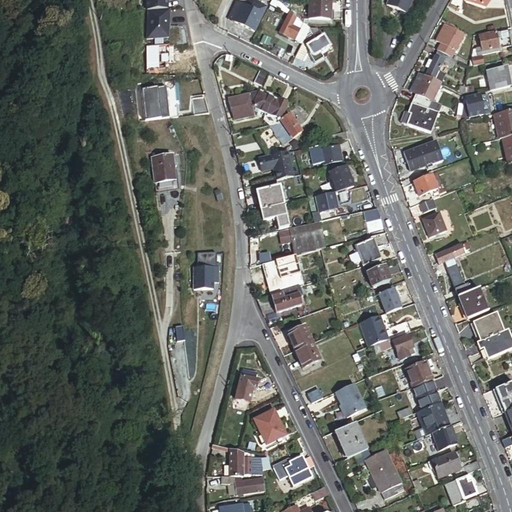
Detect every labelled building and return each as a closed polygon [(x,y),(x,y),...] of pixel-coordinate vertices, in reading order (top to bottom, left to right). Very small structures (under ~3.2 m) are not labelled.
[(163,0),(142,0),(144,13),(146,13),(164,11),(163,0)] [(304,35),(307,30),(274,0),(270,0),(268,5),(284,21),(291,25),(290,27),(304,35)] [(386,0),(385,5),(404,14),(410,0),(386,0)] [(227,19),(252,31),(263,8),(252,3),(249,9),(235,2),(227,19)] [(313,20),(329,20),(329,10),(329,2),(313,2),(313,20)] [(148,41),(169,39),(167,11),(164,11),(146,13),(148,41)] [(278,34),(299,45),(304,35),(290,27),(291,25),(284,21),(278,34)] [(440,53),(451,58),(462,35),(442,26),(434,41),(437,42),(434,49),(440,53)] [(293,57),(301,61),(305,52),(304,50),(305,49),(307,54),(307,55),(312,64),(322,59),(320,55),(325,53),(324,50),(328,47),(323,36),(320,37),(318,32),(311,35),(307,30),(304,35),(299,45),(293,57)] [(495,48),(508,45),(504,30),(475,36),(478,46),(472,47),(474,54),(495,50),(495,48)] [(450,68),(454,60),(451,58),(440,53),(437,59),(440,60),(439,63),(450,68)] [(442,76),(435,72),(439,63),(440,60),(437,59),(431,56),(429,61),(426,59),(422,67),(425,69),(422,76),(438,84),(442,76)] [(465,67),(479,64),(478,57),(474,58),(467,59),(465,67)] [(487,90),(506,86),(502,68),(484,72),(487,90)] [(252,83),(260,87),(266,75),(258,71),(252,83)] [(427,134),(435,117),(437,113),(440,106),(430,101),(438,84),(422,76),(417,73),(408,90),(414,93),(410,103),(405,112),(404,112),(400,120),(427,134)] [(469,94),(470,94),(469,86),(463,87),(461,94),(469,94)] [(261,103),(265,96),(266,93),(259,90),(257,93),(225,99),(228,109),(261,103)] [(457,118),(479,114),(475,97),(470,98),(469,94),(461,94),(460,103),(457,118)] [(257,110),(278,120),(285,106),(283,105),(284,103),(279,100),(278,102),(265,96),(261,103),(257,110)] [(457,120),(457,118),(460,103),(455,101),(452,119),(457,120)] [(256,113),(257,110),(261,103),(228,109),(230,121),(254,117),(256,113)] [(279,121),(278,120),(257,110),(256,113),(263,116),(260,122),(269,126),(277,124),(278,122),(279,121)] [(502,138),(511,135),(511,110),(505,112),(501,113),(492,115),(498,139),(502,138)] [(280,144),(298,133),(287,116),(278,122),(277,124),(269,126),(273,133),(271,134),(275,140),(277,139),(280,144)] [(332,142),(345,139),(344,133),(331,136),(332,142)] [(511,161),(511,135),(502,138),(508,162),(511,161)] [(428,165),(439,161),(432,143),(401,154),(407,171),(424,165),(426,168),(429,166),(428,165)] [(311,165),(321,163),(319,151),(318,145),(308,147),(311,165)] [(322,165),(339,161),(336,147),(319,151),(321,163),(322,165)] [(279,179),(292,177),(287,152),(256,158),(259,170),(271,168),(272,173),(277,172),(279,179)] [(145,188),(163,184),(158,162),(140,166),(145,188)] [(333,193),(342,191),(342,190),(351,186),(344,168),(326,174),(333,193)] [(427,192),(434,190),(429,177),(411,184),(419,204),(430,200),(427,192)] [(258,208),(281,204),(278,186),(254,190),(258,208)] [(431,199),(437,197),(434,190),(427,192),(430,200),(431,199)] [(345,192),(333,195),(335,205),(345,202),(346,199),(345,192)] [(333,209),(335,206),(335,205),(333,195),(331,193),(314,197),(317,213),(333,209)] [(311,198),(306,199),(312,223),(317,222),(319,221),(317,213),(314,197),(311,198)] [(421,213),(434,208),(431,199),(430,200),(419,204),(418,205),(421,213)] [(362,211),(375,209),(372,202),(361,205),(362,211)] [(285,224),(283,214),(281,204),(258,208),(260,218),(274,216),(276,226),(285,224)] [(373,217),(378,216),(375,209),(362,211),(361,212),(363,223),(373,221),(373,217)] [(428,237),(443,231),(436,213),(420,220),(428,237)] [(312,223),(311,223),(313,233),(319,232),(317,222),(312,223)] [(323,249),(319,232),(313,233),(311,223),(288,228),(289,230),(291,241),(295,255),(323,249)] [(291,241),(289,230),(278,232),(280,243),(291,241)] [(361,266),(379,259),(371,240),(353,247),(361,266)] [(455,265),(452,258),(463,254),(461,251),(467,249),(464,242),(433,255),(437,264),(442,262),(445,269),(455,265)] [(370,289),(387,283),(381,268),(364,274),(370,289)] [(456,297),(469,292),(467,285),(453,290),(456,297)] [(275,312),(299,306),(294,287),(284,290),(284,293),(270,297),(275,312)] [(465,320),(485,311),(477,289),(469,292),(456,297),(465,320)] [(384,314),(398,308),(391,290),(377,295),(384,314)] [(258,306),(269,303),(267,296),(256,299),(258,306)] [(477,341),(502,331),(494,313),(470,323),(477,341)] [(367,347),(386,339),(378,316),(358,323),(367,347)] [(392,337),(409,331),(405,322),(389,328),(392,337)] [(293,351),(311,343),(304,326),(286,334),(293,351)] [(485,360),(511,348),(511,347),(505,330),(502,331),(477,341),(474,343),(477,350),(481,349),(485,360)] [(398,360),(413,354),(406,336),(391,342),(398,360)] [(379,352),(388,348),(385,341),(376,344),(379,352)] [(301,368),(319,360),(311,343),(293,351),(301,368)] [(374,354),(379,352),(376,344),(371,347),(374,354)] [(506,368),(511,365),(511,357),(503,361),(506,368)] [(425,359),(422,360),(430,380),(433,379),(425,359)] [(429,380),(430,380),(422,360),(403,368),(410,387),(429,380)] [(250,391),(251,388),(254,389),(256,381),(253,380),(255,374),(240,370),(232,399),(247,403),(250,391)] [(429,380),(410,387),(419,411),(438,404),(429,380)] [(502,412),(511,407),(511,387),(510,382),(493,389),(502,412)] [(344,418),(362,409),(351,384),(332,393),(344,418)] [(310,404),(321,398),(317,390),(306,395),(310,404)] [(430,434),(448,427),(438,404),(419,411),(415,413),(420,428),(423,436),(430,434)] [(511,434),(511,407),(502,412),(511,434)] [(263,444),(283,435),(271,410),(251,420),(263,444)] [(397,420),(409,416),(406,410),(394,414),(397,420)] [(344,458),(365,449),(353,423),(333,432),(344,458)] [(437,452),(456,444),(448,427),(430,434),(437,452)] [(415,439),(423,436),(420,428),(412,431),(415,439)] [(511,437),(501,443),(504,451),(511,447),(511,437)] [(250,474),(260,474),(259,469),(258,459),(239,459),(240,452),(230,450),(230,452),(230,477),(233,477),(239,477),(240,477),(240,475),(250,474)] [(402,490),(383,450),(364,459),(372,475),(377,486),(383,499),(402,490)] [(437,477),(457,469),(451,453),(431,460),(433,466),(434,470),(437,477)] [(289,484),(309,475),(306,469),(312,466),(308,457),(302,461),(300,457),(288,463),(286,459),(271,467),(276,478),(284,474),(289,484)] [(464,475),(479,469),(476,460),(461,466),(464,475)] [(372,488),(377,486),(372,475),(367,477),(372,488)] [(205,477),(205,485),(219,485),(219,477),(205,477)] [(239,477),(233,477),(236,495),(258,492),(259,492),(259,491),(263,490),(261,479),(240,482),(239,477)] [(462,500),(474,495),(469,480),(465,482),(464,478),(443,486),(451,506),(463,502),(462,500)] [(414,493),(419,491),(415,479),(409,481),(414,493)] [(312,502),(326,495),(322,487),(308,494),(311,500),(312,502)] [(467,511),(479,507),(475,497),(463,502),(467,511)] [(248,511),(247,504),(246,503),(239,504),(239,503),(218,508),(218,511),(248,511)]
